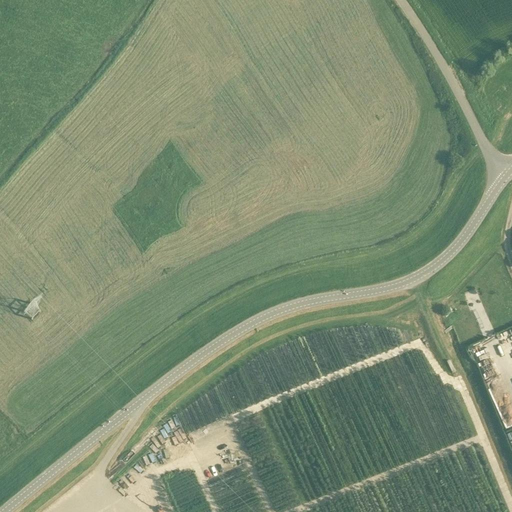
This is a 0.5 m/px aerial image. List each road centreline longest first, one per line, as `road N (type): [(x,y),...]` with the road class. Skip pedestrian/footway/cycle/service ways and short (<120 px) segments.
road 1 (tertiary): [(6,511),(246,325),(311,300),(422,276),(466,237),(503,178)]
road 2 (unclassified): [(503,178),(399,0)]
